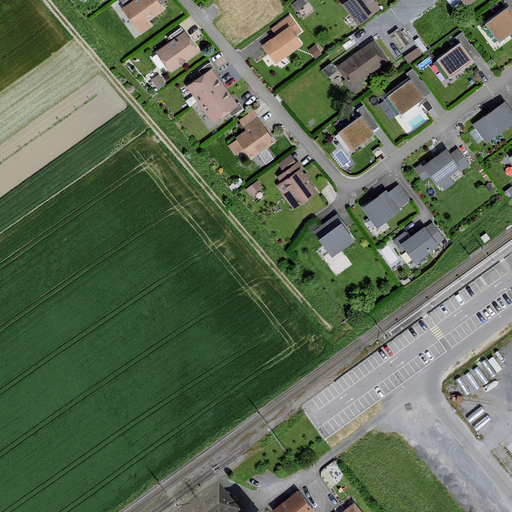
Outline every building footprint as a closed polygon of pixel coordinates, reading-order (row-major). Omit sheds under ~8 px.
[(163,11),(155,0),(129,0),(131,2),(120,9),(138,35),(151,27),(147,22),(163,11)] [(377,9),(370,0),(346,0),(340,5),(356,25),(377,9)] [(511,31),(511,19),(505,10),(474,33),(487,50),(511,31)] [(410,41),(400,28),(398,30),(397,29),(387,35),(398,50),(410,41)] [(181,33),(178,29),(167,37),(170,41),(154,52),(169,73),(197,53),(182,32),(181,33)] [(249,48),(265,71),(289,54),(272,32),(249,48)] [(387,61),(372,41),(334,68),(343,80),(341,81),(350,94),(363,86),(359,81),(387,61)] [(316,45),(309,50),(315,59),(322,54),(316,45)] [(464,68),(451,51),(429,67),(441,85),(464,68)] [(197,72),(200,76),(184,88),(212,125),(236,106),(230,99),(213,76),(210,72),(212,70),(208,64),(197,72)] [(335,73),(329,64),(320,70),(325,79),(335,73)] [(163,85),(156,76),(149,81),(156,90),(163,85)] [(421,99),(408,81),(386,97),(399,115),(421,99)] [(190,98),(184,102),(188,108),(194,104),(190,98)] [(511,139),(511,122),(499,104),(468,127),(489,156),(511,139)] [(273,143),(251,112),(237,122),(244,131),(232,139),(234,141),(226,147),(233,157),(241,151),(249,161),(256,156),(263,166),(272,160),(264,149),(273,143)] [(372,135),(358,117),(336,133),(350,151),(372,135)] [(451,180),(429,151),(402,171),(423,200),(451,180)] [(291,154),(279,162),(283,169),(295,160),(291,154)] [(511,154),(492,169),(511,196),(511,154)] [(303,173),(295,163),(275,179),(278,183),(273,187),(292,211),(315,193),(301,175),(303,173)] [(401,197),(386,177),(357,198),(372,218),(401,197)] [(261,189),(256,182),(243,191),(248,198),(261,189)] [(352,242),(331,216),(310,232),(331,259),(352,242)] [(437,248),(421,227),(408,236),(404,230),(388,242),(399,256),(404,252),(414,265),(437,248)] [(238,511),(218,486),(184,511),(238,511)] [(314,511),(296,489),(271,510),(272,511),(314,511)] [(360,511),(352,501),(339,511),(360,511)]
